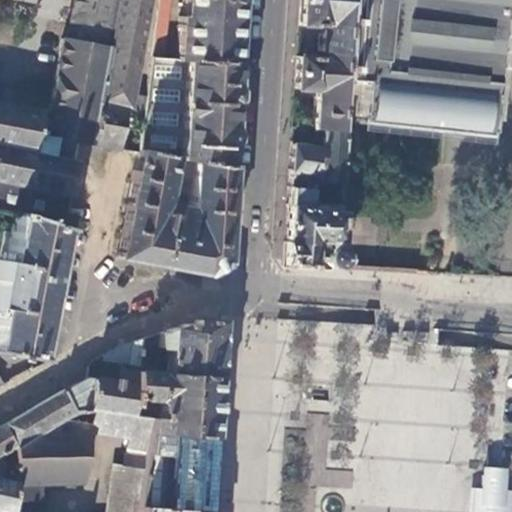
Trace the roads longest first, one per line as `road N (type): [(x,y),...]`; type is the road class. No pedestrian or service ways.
road 1 (residential): [(257,284),(275,0)]
road 2 (residential): [(511,317),(435,309),(381,293),(257,284)]
road 3 (unknown): [(453,511),(465,339)]
road 4 (unknown): [(511,412),(498,401),(490,511)]
